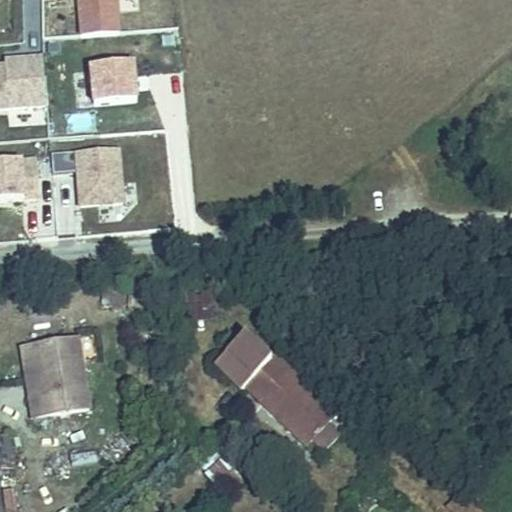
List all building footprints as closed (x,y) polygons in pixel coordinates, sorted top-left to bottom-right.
[(126,36),(123,0),(85,0),(88,38),(126,36)] [(0,109),(53,106),(50,58),(33,59),(33,65),(0,66),(0,109)] [(142,104),(139,66),(97,69),(100,107),(142,104)] [(71,173),(71,149),(52,149),(52,173),(71,173)] [(127,205),(124,152),(82,155),(85,208),(127,205)] [(0,198),(39,196),(36,157),(0,159),(0,198)] [(58,240),(58,236),(76,235),(75,199),(23,200),(23,241),(58,240)] [(37,389),(27,391),(31,416),(87,407),(80,351),(75,352),(72,333),(37,338),(42,372),(35,373),(37,389)] [(231,336),(204,361),(232,390),(238,386),(249,395),(244,401),(293,449),(322,422),(263,361),(258,363),(231,336)] [(459,511),(441,494),(428,507),(432,511),(459,511)]
